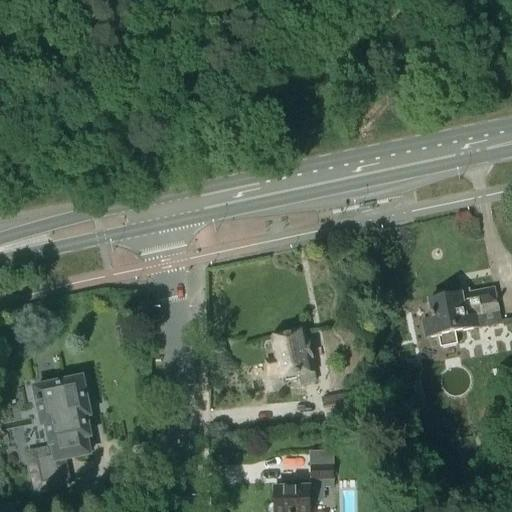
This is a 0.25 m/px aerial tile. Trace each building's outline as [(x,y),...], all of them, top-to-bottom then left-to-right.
[(432,304),(422,306),(428,341),(439,339),(441,351),(457,347),(455,335),(478,331),(476,318),(498,314),(497,308),(498,307),(497,304),(496,304),(494,291),(449,300),(449,299),(448,298),(447,296),(446,295),(444,295),(443,294),(442,294),(439,294),(438,294),(436,295),(434,296),(433,297),(433,299),(432,300),(432,302),(432,304)] [(313,374),(314,374),(308,346),(305,346),(303,335),(292,337),(291,334),(273,338),(278,362),(268,365),(270,377),(281,375),(282,380),(300,377),(302,387),(316,384),(313,374)] [(58,383),(40,386),(41,390),(36,391),(43,428),(47,427),(51,447),(53,447),(56,462),(31,467),(37,494),(47,492),(44,479),(66,474),(64,462),(90,456),(87,440),(90,439),(87,419),(90,418),(83,381),(58,386),(58,383)] [(323,403),(327,419),(365,412),(364,395),(323,403)] [(324,502),(323,489),(334,489),(334,481),(334,468),(329,468),(311,469),(310,469),(311,482),(312,482),(312,490),(274,492),(274,505),(273,505),(271,505),(270,506),(269,507),(268,508),(268,510),(267,511),(310,511),(311,503),(324,502)]
